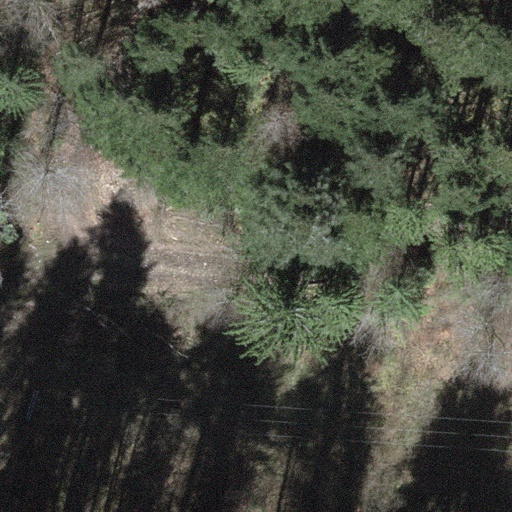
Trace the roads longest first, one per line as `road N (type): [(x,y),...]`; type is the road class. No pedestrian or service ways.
road 1 (track): [(0,290),(67,223),(263,230)]
road 2 (track): [(511,145),(263,230)]
